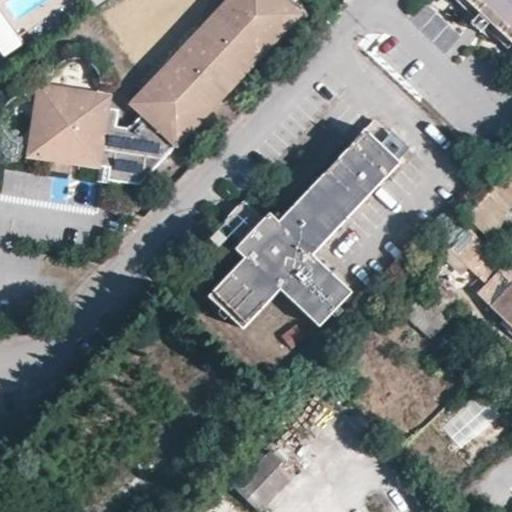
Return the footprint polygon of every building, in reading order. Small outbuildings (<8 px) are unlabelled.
[(106,111),(106,103),(107,92),(38,83),(30,158),(98,165),(99,156),(109,158),(108,166),(107,180),(139,179),(298,10),(287,0),(226,0),(133,100),(143,109),(128,124),(116,125),(119,112),(106,111)] [(511,40),(468,0),(452,0),(473,19),(469,23),(479,32),(482,28),(504,49),(508,44),(511,47),(511,40)] [(511,0),(468,0),(511,40),(511,0)] [(119,105),(106,103),(106,111),(119,112),(119,105)] [(402,167),(366,133),(351,149),(281,224),(271,215),(269,218),(245,244),(237,252),(246,260),(210,299),(246,333),(283,294),(323,331),(356,296),(316,258),(402,167)] [(98,165),(108,166),(109,158),(99,156),(98,165)] [(508,210),(511,205),(511,166),(488,191),(466,214),(494,241),(508,210)] [(245,244),(269,218),(258,209),(235,234),(245,244)] [(470,229),(461,220),(450,232),(460,241),(470,229)] [(470,229),(460,241),(453,248),(490,283),(507,264),(470,229)] [(511,268),(507,264),(490,283),(479,292),(511,324),(511,268)] [(448,316),(429,303),(423,314),(441,328),(448,316)] [(298,324),(280,335),(291,352),(309,342),(298,324)] [(134,355),(116,374),(127,384),(145,365),(134,355)] [(170,389),(145,365),(127,384),(116,374),(30,468),(72,507),(90,487),(84,481),(108,455),(170,389)] [(270,451),(234,489),(256,511),(260,511),(295,474),(270,451)] [(114,462),(108,455),(84,481),(90,487),(114,462)] [(501,511),(511,511),(511,485),(494,505),(501,511)]
